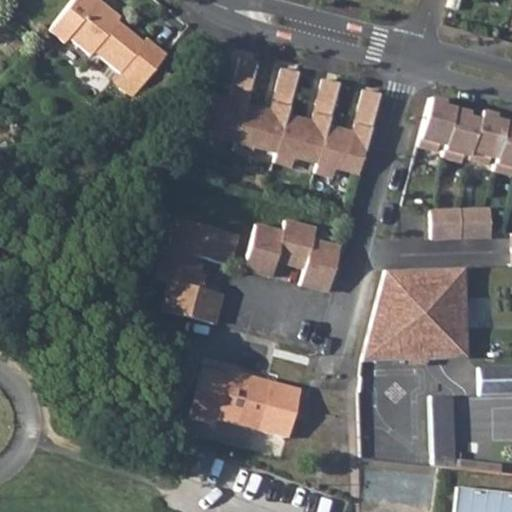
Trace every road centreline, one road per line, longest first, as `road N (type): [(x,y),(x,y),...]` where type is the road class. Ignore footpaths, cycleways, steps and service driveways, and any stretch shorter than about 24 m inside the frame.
road 1 (residential): [(412,59),(198,0)]
road 2 (residential): [(412,59),(363,256)]
road 3 (residential): [(485,253),(363,256)]
